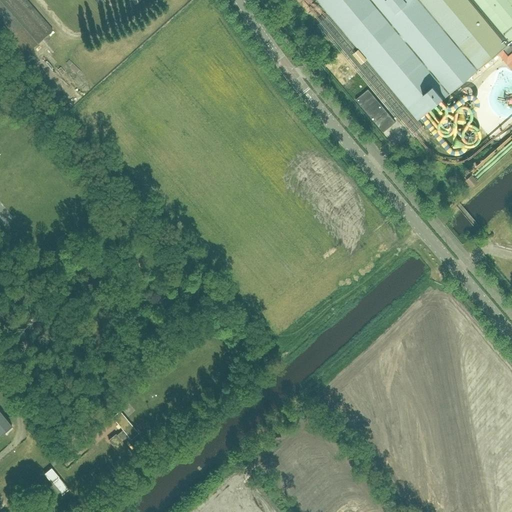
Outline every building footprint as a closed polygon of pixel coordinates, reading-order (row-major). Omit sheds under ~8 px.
[(0,0),(0,31),(21,56),(52,30),(26,0),(0,0)] [(511,0),(318,0),(418,120),(422,117),(426,113),(429,110),(437,103),(442,100),(444,98),(498,53),(511,69),(511,0)] [(327,14),(321,17),(324,25),(330,23),(327,14)] [(0,79),(11,71),(6,64),(0,69),(0,79)] [(368,89),(355,100),(383,133),(395,122),(368,89)] [(0,151),(23,139),(16,127),(0,136),(0,151)] [(465,176),(472,183),(477,179),(475,177),(473,174),(470,172),(468,174),(465,176)] [(0,435),(11,426),(0,413),(0,435)] [(115,436),(108,442),(124,460),(131,454),(121,442),(128,436),(130,440),(137,434),(119,413),(112,419),(125,433),(118,439),(115,436)] [(339,463),(343,469),(351,463),(347,457),(339,463)] [(109,466),(96,476),(103,484),(115,474),(109,466)] [(50,468),(43,473),(62,495),(69,490),(50,468)] [(236,479),(245,488),(252,481),(242,473),(236,479)] [(292,480),(288,484),(296,491),(299,488),(292,480)]
